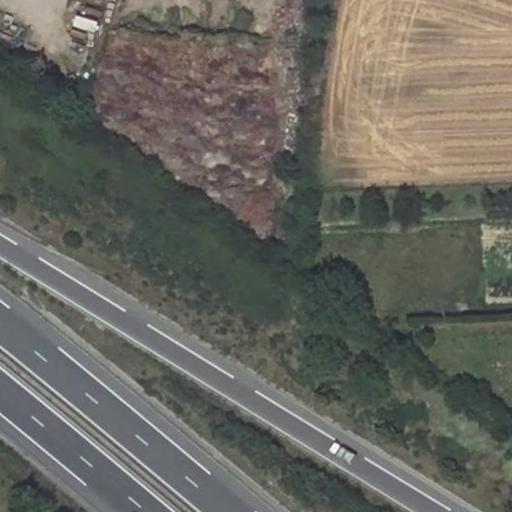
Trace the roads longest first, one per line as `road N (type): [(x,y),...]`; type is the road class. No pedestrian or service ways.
road 1 (trunk): [(437,511),(0,241)]
road 2 (trunk): [(223,511),(0,323)]
road 3 (trunk): [(0,391),(145,511)]
